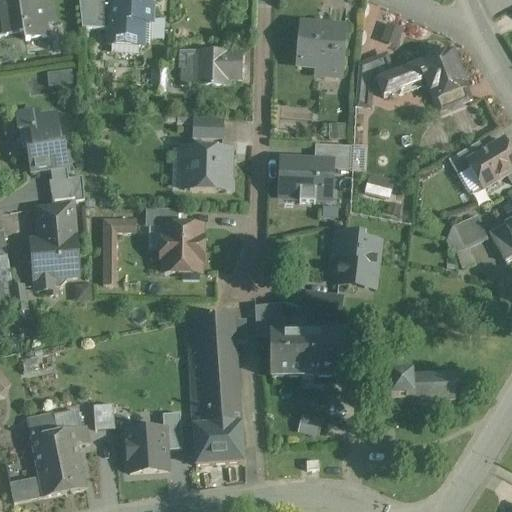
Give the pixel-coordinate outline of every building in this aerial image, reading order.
[(47,38),(45,29),(45,28),(45,25),(52,24),(50,7),(46,8),(44,0),(0,0),(6,35),(24,33),(25,42),(46,38),(47,38)] [(94,29),(94,20),(94,19),(95,0),(82,0),(81,27),(82,29),(94,29)] [(95,0),(94,30),(105,30),(110,31),(111,0),(95,0)] [(111,0),(109,46),(142,47),(143,23),(151,24),(152,0),(111,0)] [(389,25),(383,40),(398,46),(404,30),(389,25)] [(317,66),(322,67),(323,67),(343,69),(347,30),(301,26),(297,66),(316,68),(317,68),(317,66)] [(242,53),(206,53),(198,52),(197,58),(187,58),(187,74),(182,74),(182,86),(232,88),(233,88),(234,83),(242,83),(242,53)] [(426,82),(427,84),(434,102),(466,90),(452,54),(378,83),(384,98),(426,82)] [(369,105),(372,70),(372,67),(360,66),(356,104),(369,105)] [(154,68),(153,71),(153,72),(152,94),(165,94),(167,69),(166,69),(154,68)] [(449,111),(467,103),(471,102),(466,90),(444,99),(449,111)] [(60,146),(60,141),(59,140),(56,118),(39,120),(38,114),(17,118),(22,152),(28,151),(31,174),(50,171),(52,183),(69,181),(63,146),(60,146)] [(193,140),(221,141),(223,141),(223,123),(195,122),(193,122),(193,140)] [(329,124),(330,139),(346,139),(346,124),(329,124)] [(471,169),(483,190),(511,172),(511,155),(504,142),(485,153),(468,163),(471,169)] [(458,177),(462,175),(463,174),(471,169),(468,163),(485,153),(479,143),(448,161),(458,177)] [(227,193),(228,175),(229,155),(228,153),(185,152),(185,172),(185,173),(190,174),(189,192),(191,192),(227,193)] [(333,163),(282,161),(281,181),(285,182),(284,201),(300,202),(299,205),(315,206),(316,202),(331,203),(333,163)] [(366,193),(391,198),(395,180),(369,175),(366,193)] [(49,183),(53,207),(84,202),(82,180),(82,179),(53,184),(52,184),(52,183),(49,183)] [(511,201),(511,222),(502,228),(501,228),(490,234),(506,263),(511,259),(511,196),(510,197),(511,201)] [(75,239),(74,235),(72,204),(37,210),(39,242),(75,239)] [(145,228),(159,229),(165,229),(165,228),(178,228),(179,212),(148,211),(146,211),(145,228)] [(488,240),(482,228),(477,218),(452,230),(447,243),(452,254),(457,253),(469,249),(488,240)] [(104,222),(103,255),(103,287),(116,287),(116,235),(136,235),(136,225),(136,222),(104,222)] [(164,274),(180,275),(200,275),(201,229),(167,228),(165,228),(165,229),(164,274)] [(362,240),(361,240),(337,237),(334,258),(340,259),(338,271),(337,272),(336,286),(356,288),(357,281),(375,283),(380,247),(380,246),(362,244),(362,240)] [(75,240),(73,240),(31,243),(35,293),(48,292),(49,297),(57,296),(56,290),(60,289),(61,288),(66,283),(66,279),(78,277),(75,240)] [(463,269),(467,268),(468,268),(475,265),(469,249),(457,253),(463,269)] [(23,288),(22,288),(12,290),(15,312),(27,311),(23,288)] [(308,295),(306,314),(306,315),(337,318),(340,299),(339,299),(308,295)] [(256,339),(270,339),(282,338),(281,307),(255,308),(256,339)] [(194,428),(241,425),(236,345),(234,323),(234,319),(196,321),(197,349),(189,350),(194,428)] [(236,345),(247,344),(246,322),(234,323),(236,345)] [(271,380),(292,380),(339,378),(338,336),(282,338),(270,339),(271,380)] [(0,394),(12,386),(0,369),(0,394)] [(414,404),(414,405),(454,404),(454,381),(454,378),(413,379),(413,380),(412,380),(389,382),(390,405),(405,405),(414,404)] [(95,431),(115,430),(114,406),(94,407),(95,431)] [(85,430),(73,433),(72,433),(57,436),(53,418),(27,423),(36,467),(79,458),(77,448),(89,446),(86,430),(85,430)] [(126,422),(128,476),(169,475),(167,421),(126,422)] [(194,428),(196,468),(243,465),(241,425),(194,428)] [(36,467),(37,473),(43,500),(86,491),(86,490),(79,458),(36,467)] [(14,506),(40,500),(42,500),(42,499),(39,481),(11,487),(14,506)]
